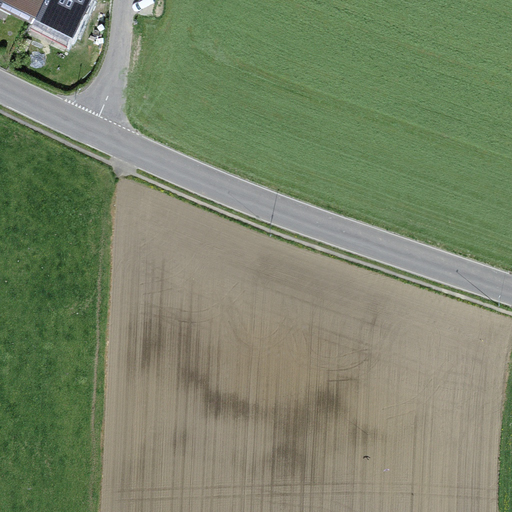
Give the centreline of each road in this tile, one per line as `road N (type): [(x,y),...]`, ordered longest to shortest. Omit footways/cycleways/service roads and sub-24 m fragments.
road 1 (tertiary): [(90,130),(267,204),(511,289)]
road 2 (residential): [(90,130),(111,90),(123,0)]
